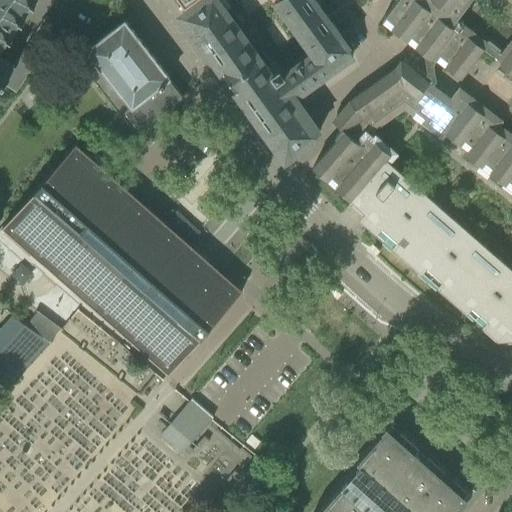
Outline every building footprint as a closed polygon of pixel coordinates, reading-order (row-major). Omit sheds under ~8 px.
[(0,0),(0,96),(9,84),(17,90),(43,53),(45,54),(64,28),(47,17),(17,62),(15,61),(14,63),(10,60),(12,57),(14,58),(15,56),(4,48),(36,0),(0,0)] [(172,0),(178,8),(179,10),(184,6),(184,7),(193,0),(172,0)] [(217,0),(199,0),(181,13),(286,158),(305,143),(319,132),(301,106),(293,96),(353,54),(314,0),(274,0),(311,50),(290,65),(282,71),(275,60),(270,63),(233,12),(227,3),(224,0),(219,0),(218,1),(217,0)] [(396,0),(382,19),(429,54),(453,24),(452,24),(451,23),(468,0),(396,0)] [(109,33),(88,49),(132,106),(168,78),(169,78),(125,20),(109,33)] [(460,30),(437,60),(460,78),(484,48),(460,30)] [(511,49),(500,65),(511,74),(511,49)] [(337,138),(313,167),(327,179),(332,174),(340,181),(335,187),(399,242),(394,247),(421,270),(425,265),(444,281),(439,286),(466,310),(470,304),(489,321),(484,326),(498,338),(507,329),(511,333),(511,278),(500,268),(496,272),(473,251),(476,247),(455,228),(451,232),(428,212),(431,208),(410,189),(406,193),(377,168),(390,153),(376,140),(374,143),(367,137),(374,128),(404,107),(413,114),(412,115),(412,116),(417,111),(425,117),(421,122),(442,139),(446,134),(460,144),(464,139),(473,146),(466,155),(481,167),(485,161),(494,168),(490,173),(505,185),(509,179),(511,181),(511,142),(490,126),(493,121),(460,96),(452,107),(425,87),(429,82),(409,67),(401,60),(394,69),(349,101),(336,116),(345,125),(335,137),(337,138)] [(132,106),(125,111),(127,114),(139,128),(140,129),(152,119),(148,114),(163,102),(167,108),(181,97),(182,96),(168,78),(132,106)] [(76,143),(2,227),(168,374),(242,290),(241,288),(185,239),(99,164),(76,143)] [(26,326),(48,343),(61,329),(37,311),(26,326)] [(0,388),(4,392),(48,343),(26,326),(12,316),(0,329),(0,388)] [(453,511),(472,492),(453,475),(452,476),(445,469),(445,468),(427,452),(426,453),(419,446),(419,445),(392,421),(357,460),(360,464),(342,485),(342,484),(317,511),(453,511)]
